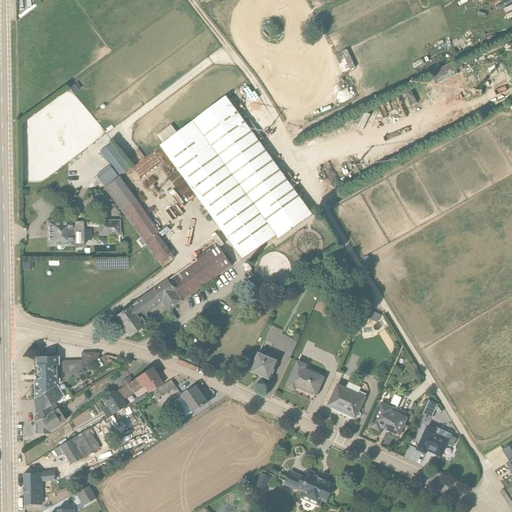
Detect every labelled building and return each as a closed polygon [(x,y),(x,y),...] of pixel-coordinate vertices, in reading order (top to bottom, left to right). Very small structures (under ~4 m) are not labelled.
[(473,28),(477,37),(487,33),(483,24),(473,28)] [(431,72),(436,79),(455,68),(451,61),(431,72)] [(492,80),(494,88),(511,84),(508,70),(497,72),(499,79),(492,80)] [(311,214),(226,97),(160,145),(159,146),(242,260),(275,236),(278,239),(311,214)] [(130,168),(111,143),(99,152),(111,168),(97,178),(104,188),(119,177),(130,168)] [(163,267),(174,258),(158,235),(159,233),(119,177),(104,188),(163,267)] [(98,221),(98,237),(120,236),(120,220),(98,221)] [(47,223),(48,246),(56,246),(59,250),(60,250),(62,250),(64,247),(74,247),(74,246),(75,246),(77,248),(79,248),(81,246),(84,246),(83,222),(47,223)] [(175,306),(232,267),(216,244),(196,258),(195,259),(196,261),(168,280),(115,318),(128,337),(136,331),(138,333),(147,327),(146,325),(150,321),(145,315),(162,303),(169,313),(176,308),(175,306)] [(251,372),(269,380),(278,358),(270,354),(269,355),(260,352),(259,354),(258,353),(251,372)] [(98,354),(94,353),(81,353),(81,361),(61,362),(62,372),(64,373),(64,380),(98,359),(98,354)] [(58,372),(57,358),(36,358),(36,381),(33,381),(34,399),(57,385),(58,384),(58,380),(54,379),(54,373),(58,372)] [(102,366),(98,360),(93,363),(96,367),(93,369),(95,371),(102,366)] [(297,361),(284,388),(294,393),(296,389),(316,397),(325,378),(305,369),(307,365),(297,361)] [(143,388),(158,378),(151,367),(102,402),(107,409),(102,412),(106,418),(126,406),(123,401),(134,393),(134,394),(143,388)] [(132,381),(129,377),(119,384),(121,388),(132,381)] [(150,392),(155,400),(163,396),(164,398),(167,395),(166,393),(176,388),(171,381),(156,390),(155,390),(155,389),(150,392)] [(337,384),(326,407),(355,420),(356,418),(358,418),(360,417),(361,416),(360,413),(359,413),(366,397),(365,397),(366,395),(359,392),(360,389),(348,383),(345,388),(337,384)] [(34,399),(34,423),(57,409),(54,404),(59,401),(59,400),(64,398),(57,385),(34,399)] [(195,387),(180,397),(192,413),(207,403),(195,387)] [(394,395),(390,404),(397,407),(401,399),(394,395)] [(436,403),(429,401),(425,414),(433,416),(436,403)] [(380,403),(369,428),(379,432),(381,429),(399,437),(407,419),(391,411),(392,408),(380,403)] [(34,423),(34,435),(50,435),(50,432),(61,425),(60,424),(64,422),(57,409),(34,423)] [(117,425),(112,416),(108,419),(113,428),(117,425)] [(163,418),(160,424),(166,427),(170,421),(163,418)] [(426,427),(417,450),(425,454),(426,450),(440,457),(446,444),(452,446),(455,439),(450,437),(451,435),(436,428),(435,431),(426,427)] [(88,429),(53,450),(57,457),(63,454),(70,465),(99,448),(88,429)] [(511,443),(502,450),(509,462),(506,464),(509,468),(508,469),(511,474),(511,473),(511,443)] [(289,472),(283,485),(296,491),(297,490),(302,493),(299,499),(319,508),(322,502),(326,504),(330,495),(332,495),(334,490),(333,488),(334,486),(313,476),(314,474),(307,470),(306,472),(304,472),(301,477),(289,472)] [(53,481),(53,471),(42,473),(42,474),(23,474),(23,505),(41,505),(41,482),(53,481)] [(267,472),(261,486),(266,488),(272,475),(267,472)] [(75,492),(83,504),(96,495),(88,483),(75,492)]
